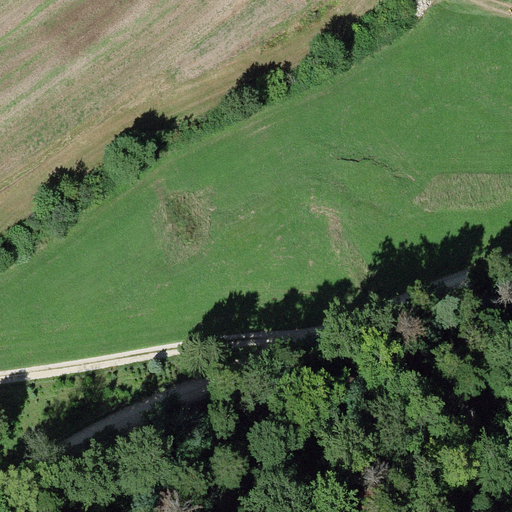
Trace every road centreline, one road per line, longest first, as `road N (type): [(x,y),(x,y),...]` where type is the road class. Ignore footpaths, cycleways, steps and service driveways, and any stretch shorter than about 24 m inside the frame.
road 1 (track): [(511,260),(360,323),(278,337),(186,374),(0,493)]
road 2 (track): [(0,378),(278,337)]
